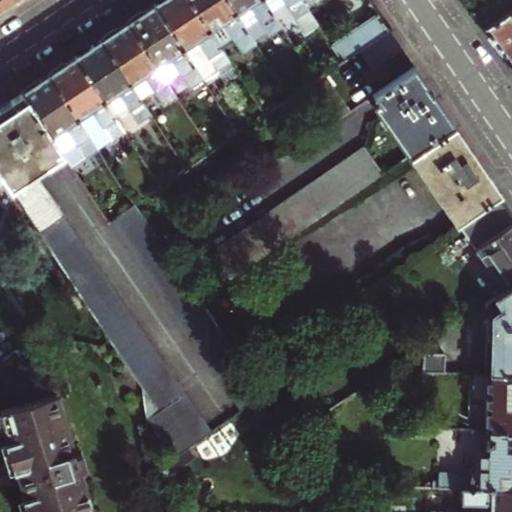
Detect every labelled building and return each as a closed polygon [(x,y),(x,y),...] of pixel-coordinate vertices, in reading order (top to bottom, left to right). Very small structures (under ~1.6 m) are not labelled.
[(0,0),(0,12),(3,10),(15,2),(13,0),(0,0)] [(161,0),(154,5),(194,64),(207,54),(225,80),(237,71),(230,62),(220,46),(188,0),(161,0)] [(236,36),(246,52),(256,45),(253,40),(226,0),(188,0),(220,46),(236,36)] [(226,0),(253,40),(267,32),(270,36),(282,28),(270,10),(263,0),(226,0)] [(263,0),(270,10),(283,2),(304,34),(318,24),(302,0),(263,0)] [(511,0),(487,0),(472,10),(484,29),(511,9),(511,0)] [(128,23),(167,81),(180,72),(191,88),(204,79),(194,64),(154,5),(144,12),(128,23)] [(511,9),(484,29),(492,39),(504,58),(511,52),(511,9)] [(389,31),(378,15),(332,46),(343,62),(360,51),(389,31)] [(102,40),(141,98),(154,89),(165,105),(178,97),(167,81),(128,23),(116,30),(102,40)] [(395,40),(389,31),(360,51),(373,70),(402,50),(395,40)] [(76,58),(115,115),(127,107),(138,123),(151,114),(141,98),(102,40),(91,47),(76,58)] [(49,75),(99,149),(125,131),(115,115),(76,58),(64,65),(49,75)] [(430,89),(414,67),(374,95),(414,152),(454,124),(430,89)] [(325,74),(305,88),(330,124),(351,111),(325,74)] [(22,93),(63,154),(71,166),(99,149),(49,75),(38,82),(22,93)] [(0,107),(0,172),(5,181),(141,386),(148,419),(173,457),(212,431),(35,172),(63,154),(22,93),(7,103),(0,107)] [(478,159),(454,124),(414,152),(410,155),(456,224),(460,222),(503,194),(478,159)] [(366,148),(208,256),(226,282),(384,173),(366,148)] [(511,208),(503,194),(460,222),(506,289),(511,285),(511,208)] [(136,204),(111,221),(241,411),(265,395),(136,204)] [(511,285),(506,289),(485,304),(493,314),(493,324),(487,324),(486,373),(487,373),(511,373),(511,285)] [(444,354),(424,353),(424,372),(445,373),(446,356),(444,354)] [(391,368),(374,380),(382,391),(389,392),(391,368)] [(511,373),(487,373),(487,429),(511,429),(511,373)] [(2,411),(31,511),(92,511),(84,482),(90,480),(86,466),(81,450),(74,452),(57,395),(27,404),(2,411)] [(511,429),(487,429),(486,451),(479,450),(478,471),(473,476),(462,476),(458,474),(439,474),(439,481),(433,481),(432,488),(461,488),(511,489),(511,429)] [(511,511),(511,489),(461,488),(461,503),(482,504),(481,511),(511,511)]
